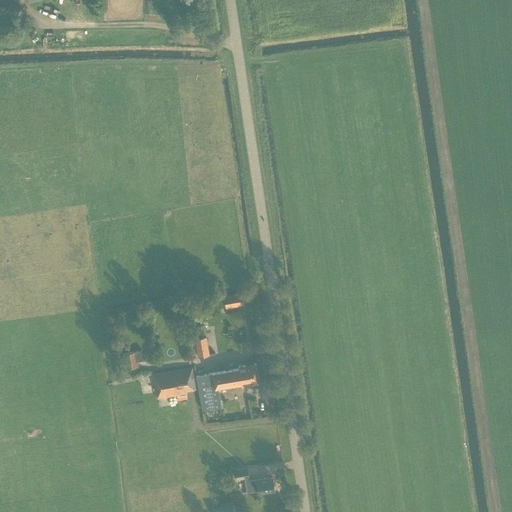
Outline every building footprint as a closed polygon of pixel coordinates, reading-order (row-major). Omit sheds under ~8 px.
[(70,0),(70,11),(84,11),(84,0),(70,0)] [(244,304),(242,293),(224,297),(226,307),(244,304)] [(209,354),(206,336),(195,338),(198,356),(209,354)] [(137,366),(135,351),(123,353),(125,368),(137,366)] [(212,372),(196,375),(202,410),(222,407),(218,387),(241,383),(242,385),(259,382),(256,362),(238,365),(239,367),(212,372)] [(195,388),(192,367),(153,373),(156,397),(175,394),(177,404),(187,402),(185,392),(186,392),(186,390),(195,388)] [(148,383),(141,386),(144,393),(151,391),(148,383)] [(248,478),(247,467),(234,469),(236,480),(248,478)] [(274,491),(272,476),(250,479),(251,491),(257,490),(257,493),(274,491)]
